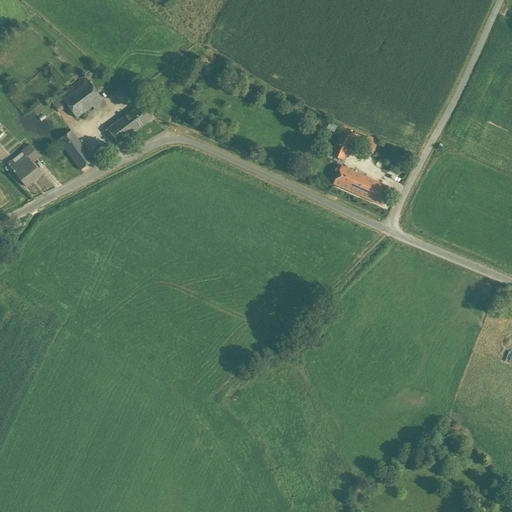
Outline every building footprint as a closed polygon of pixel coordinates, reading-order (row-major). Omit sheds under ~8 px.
[(83,76),(58,95),(63,101),(89,82),(83,76)] [(89,82),(63,101),(67,106),(76,119),(94,105),(102,100),(89,82)] [(63,101),(58,95),(49,101),(58,113),(67,106),(63,101)] [(102,100),(94,105),(99,111),(106,106),(102,100)] [(138,107),(107,130),(118,144),(149,121),(138,107)] [(86,152),(71,131),(58,141),(74,161),(86,152)] [(340,133),(328,161),(341,167),(341,166),(353,139),(340,133)] [(378,141),(367,136),(362,149),(373,154),(378,141)] [(31,146),(22,153),(27,158),(32,163),(39,157),(31,146)] [(86,152),(74,161),(80,171),(93,161),(86,152)] [(27,158),(22,153),(13,161),(17,166),(27,158)] [(32,163),(27,158),(17,166),(13,161),(8,165),(26,187),(41,175),(32,163)] [(370,179),(341,166),(341,167),(333,185),(362,197),(370,179)] [(388,188),(370,179),(362,197),(380,205),(388,188)]
